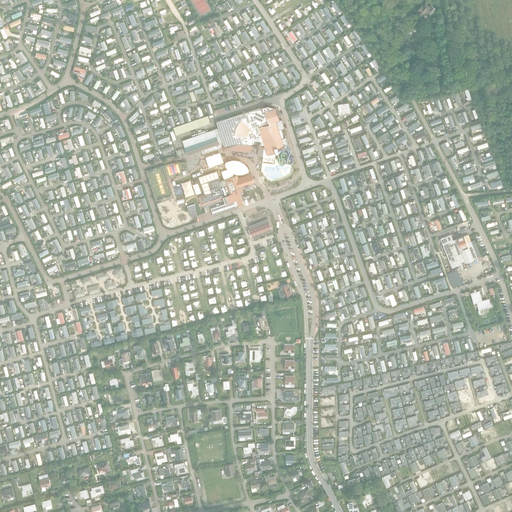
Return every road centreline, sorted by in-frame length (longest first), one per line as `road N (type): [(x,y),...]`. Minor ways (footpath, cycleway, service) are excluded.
road 1 (unclassified): [(309,340),(309,451),(339,511)]
road 2 (unclassified): [(309,340),(312,296),(271,200)]
road 3 (unclassified): [(271,200),(309,340)]
